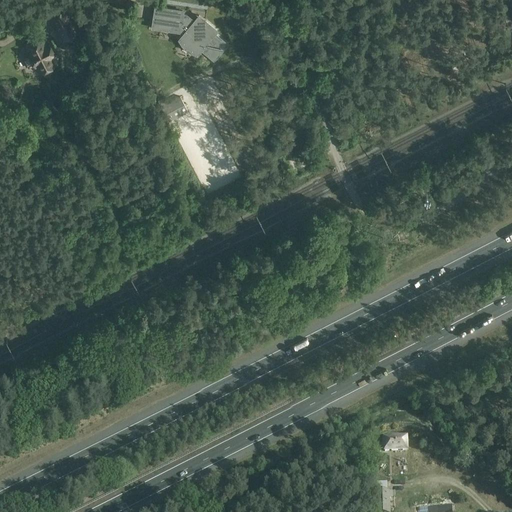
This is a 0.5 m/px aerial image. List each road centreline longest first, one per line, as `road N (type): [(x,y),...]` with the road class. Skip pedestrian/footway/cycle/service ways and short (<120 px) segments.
road 1 (motorway): [(511,239),(0,495)]
road 2 (motorway): [(108,511),(511,304)]
road 3 (unclassified): [(281,0),(298,26),(346,181),(364,209),(396,222),(426,217),(511,159)]
